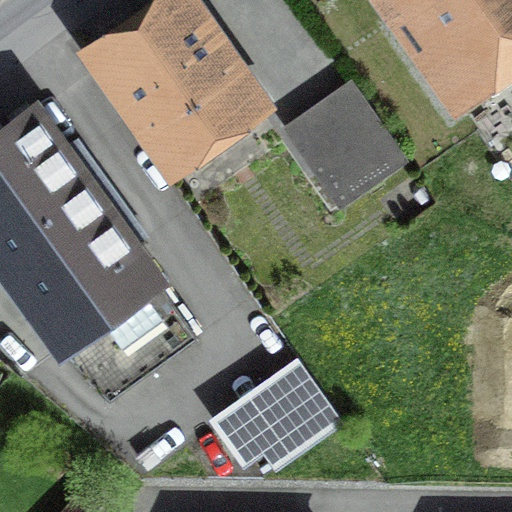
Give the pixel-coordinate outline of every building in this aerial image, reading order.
[(167,166),(253,106),(200,32),(213,24),(195,0),(164,0),(88,54),(167,166)] [(511,0),(404,0),(461,79),(511,43),(511,0)] [(400,159),(347,85),(287,127),(339,202),(400,159)] [(33,111),(0,134),(0,257),(89,380),(109,398),(196,336),(33,111)] [(299,365),(219,421),(246,459),(267,444),(279,462),(338,421),(299,365)] [(99,511),(84,497),(69,511),(99,511)]
